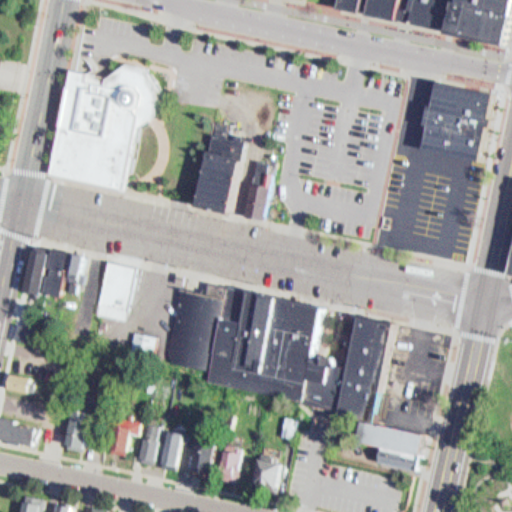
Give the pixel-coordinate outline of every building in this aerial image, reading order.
[(344,4),(344,0),(370,0),(369,9),(344,4)] [(409,0),(407,14),(376,8),(377,0),(409,0)] [(407,14),(410,0),(462,0),(457,26),(407,14)] [(511,0),(511,37),(457,26),(462,0),(511,0)] [(133,191),(49,172),(74,48),(102,54),(98,74),(110,76),(115,69),(119,61),(127,59),(140,56),(151,58),(159,66),(165,76),(169,86),(173,97),(171,109),(167,119),(162,127),(151,130),(143,134),(133,191)] [(441,79),(506,93),(492,160),(427,146),(441,79)] [(216,130),(256,139),(241,209),(200,200),(216,130)] [(261,158),(278,161),(266,217),(249,214),(261,158)] [(58,246),(93,254),(82,303),(47,295),(56,257),(58,246)] [(36,248),(56,253),(56,257),(47,295),(26,291),(36,248)] [(109,259),(141,266),(129,320),(97,312),(109,259)] [(166,358),(182,284),(210,290),(212,280),(255,290),(249,320),(229,316),(217,370),(166,358)] [(305,399),(214,378),(217,370),(229,316),(249,320),(255,290),(258,282),(334,300),(322,351),(311,398),(305,399)] [(351,357),(361,313),(408,323),(386,421),(373,418),(340,411),(341,404),(351,357)] [(18,337),(36,343),(41,329),(23,323),(18,337)] [(162,336),(139,331),(133,359),(156,364),(162,336)] [(351,357),(341,404),(311,398),(322,351),(351,357)] [(39,376),(35,391),(12,385),(15,370),(39,376)] [(69,400),(60,443),(80,447),(89,404),(69,400)] [(72,445),(91,450),(101,412),(83,406),(72,445)] [(114,410),(107,447),(123,450),(128,427),(136,428),(139,415),(114,410)] [(147,412),(139,454),(156,457),(164,415),(147,412)] [(1,414),(0,419),(0,435),(38,443),(43,423),(1,414)] [(148,423),(132,416),(118,446),(134,454),(148,423)] [(373,418),(386,421),(439,435),(433,458),(386,446),(367,441),(373,418)] [(167,419),(159,460),(176,463),(184,422),(167,419)] [(162,464),(169,425),(155,423),(147,461),(162,464)] [(197,424),(189,465),(206,468),(214,427),(197,424)] [(172,465),(186,466),(188,430),(173,430),(172,465)] [(226,437),(207,433),(199,473),(218,476),(226,437)] [(224,434),(216,475),(234,479),(241,437),(224,434)] [(433,458),(430,471),(383,460),(386,446),(433,458)] [(250,478),(256,453),(279,458),(273,483),(250,478)] [(263,483),(288,487),(292,462),(268,457),(263,483)] [(29,493),(24,511),(44,511),(48,498),(29,493)] [(59,502),(56,511),(74,511),(76,506),(59,502)]
